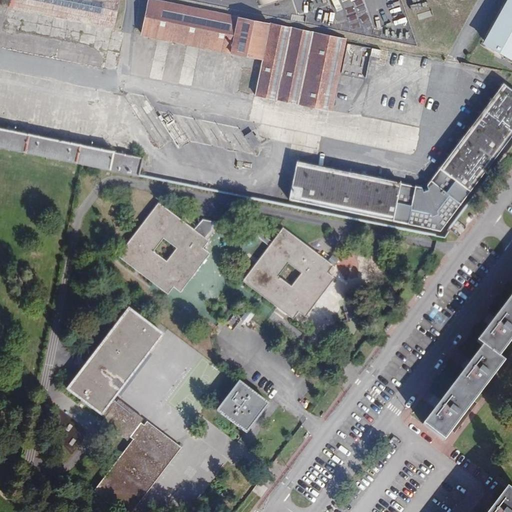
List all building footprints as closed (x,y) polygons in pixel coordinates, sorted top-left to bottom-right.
[(11,0),(10,7),(113,28),(118,0),(11,0)] [(269,23),(155,0),(148,0),(142,34),(262,59),(254,95),(331,110),(346,40),(346,38),(314,31),(269,23)] [(372,30),(404,21),(397,0),(255,0),(257,7),(280,0),(290,0),(295,14),(329,5),(334,22),(367,13),(372,30)] [(511,55),(511,0),(502,0),(478,46),(508,62),(511,55)] [(381,50),(372,48),(370,56),(380,57),(381,50)] [(441,232),(511,136),(511,91),(503,85),(425,190),(297,163),(289,200),(441,232)] [(142,177),(146,157),(0,128),(0,148),(84,167),(142,177)] [(251,132),(244,135),(250,148),(257,145),(251,132)] [(203,249),(208,241),(159,204),(118,256),(168,294),(173,287),(180,292),(210,254),(203,249)] [(327,273),(333,266),(283,228),(243,281),(293,319),(299,312),(306,317),(334,278),(327,273)] [(499,357),(511,340),(511,295),(477,341),(483,346),(423,425),(444,441),(505,362),(499,357)] [(130,438),(133,440),(93,493),(117,511),(132,511),(181,448),(147,422),(144,426),(141,423),(143,419),(118,400),(116,404),(112,401),(163,335),(129,309),(67,390),(105,418),(102,422),(127,441),(130,438)] [(268,404),(239,382),(217,411),(246,433),(268,404)] [(487,511),(511,511),(511,491),(506,488),(487,511)]
